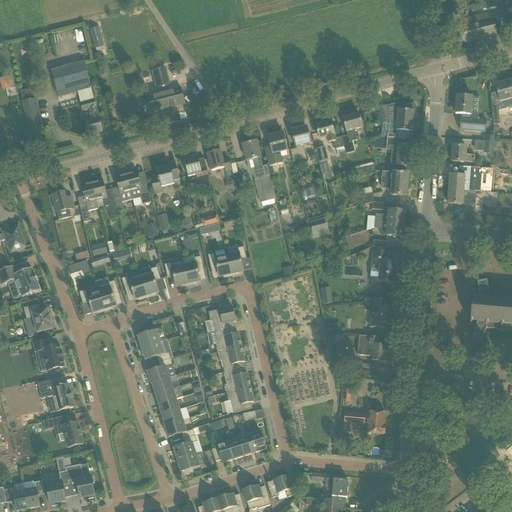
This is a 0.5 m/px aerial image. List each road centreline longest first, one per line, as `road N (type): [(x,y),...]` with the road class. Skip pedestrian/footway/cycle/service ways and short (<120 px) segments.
road 1 (residential): [(113,324),(238,289),(248,296),(289,464)]
road 2 (tertiary): [(20,180),(229,123)]
road 3 (tertiary): [(229,123),(438,69)]
road 4 (residential): [(169,501),(113,324)]
road 5 (residential): [(77,333),(123,508)]
road 6 (residential): [(20,180),(77,333)]
road 7 (tertiary): [(425,230),(438,69)]
road 8 (tertiary): [(409,386),(425,230)]
road 9 (unclassified): [(229,123),(146,0)]
road 10 (residential): [(289,464),(169,501)]
